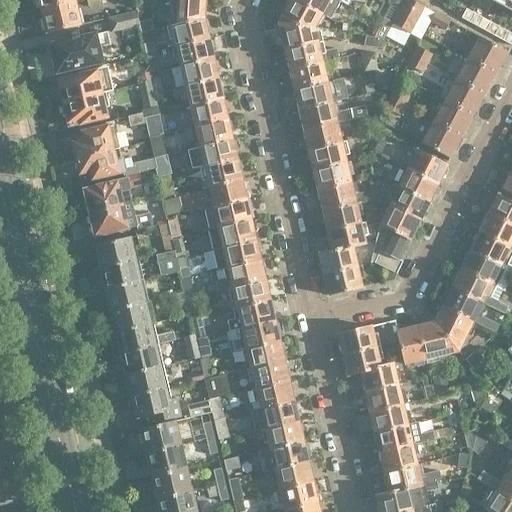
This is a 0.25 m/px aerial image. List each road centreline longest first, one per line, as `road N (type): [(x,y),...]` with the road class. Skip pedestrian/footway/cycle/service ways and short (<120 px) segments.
road 1 (residential): [(511,93),(404,298),(309,320)]
road 2 (residential): [(309,320),(241,19),(244,0)]
road 3 (secondary): [(68,479),(0,192)]
road 4 (residential): [(355,511),(309,320)]
